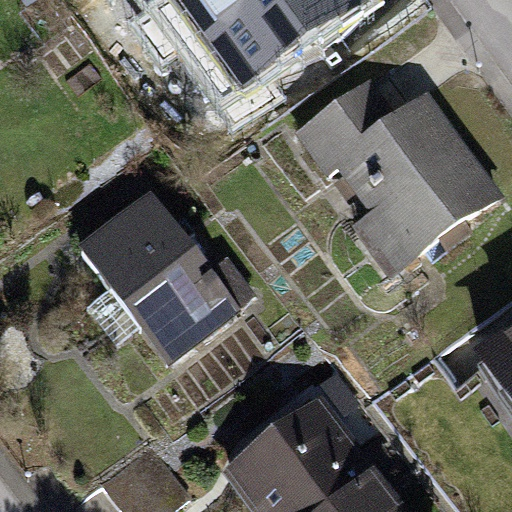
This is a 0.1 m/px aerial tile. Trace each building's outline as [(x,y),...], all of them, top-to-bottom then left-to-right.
[(186,0),(181,3),(214,49),(281,0),(186,0)] [(360,12),(351,0),(281,0),(214,49),(246,94),(360,12)] [(351,101),(301,137),(331,179),(340,172),(408,265),(498,200),(428,104),(372,145),(365,136),(373,131),(351,101)] [(154,203),(82,257),(111,295),(121,287),(176,360),(253,302),(226,266),(211,278),(154,203)] [(511,350),(486,369),(511,404),(511,350)] [(396,511),(318,411),(232,477),(259,511),(396,511)] [(121,511),(122,511),(171,475),(151,449),(103,486),(121,511)] [(172,511),(190,499),(171,475),(122,511),(172,511)]
